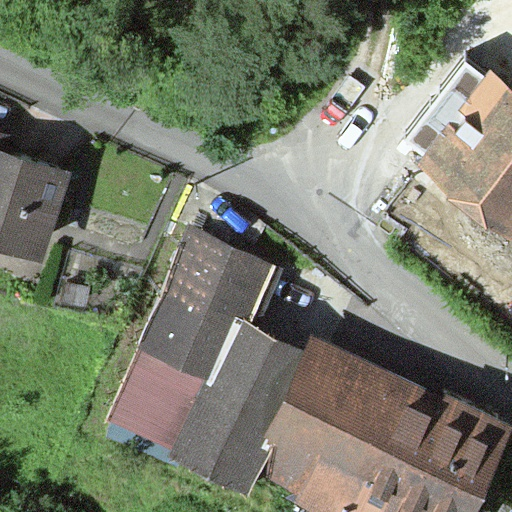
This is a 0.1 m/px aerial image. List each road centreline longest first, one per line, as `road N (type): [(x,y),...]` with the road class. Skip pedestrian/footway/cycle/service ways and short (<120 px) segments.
road 1 (unclassified): [(295,204),(0,57)]
road 2 (tertiary): [(511,383),(295,204)]
road 3 (track): [(295,204),(358,86),(378,0)]
